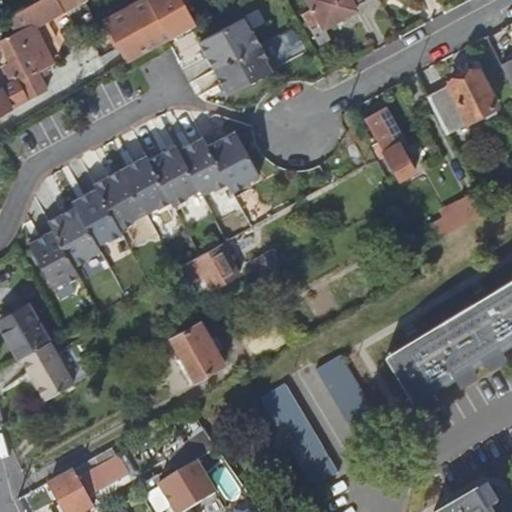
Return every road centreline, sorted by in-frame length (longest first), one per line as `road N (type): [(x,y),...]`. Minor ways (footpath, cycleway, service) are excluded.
road 1 (residential): [(511,7),(297,124)]
road 2 (residential): [(511,406),(395,476),(384,511)]
